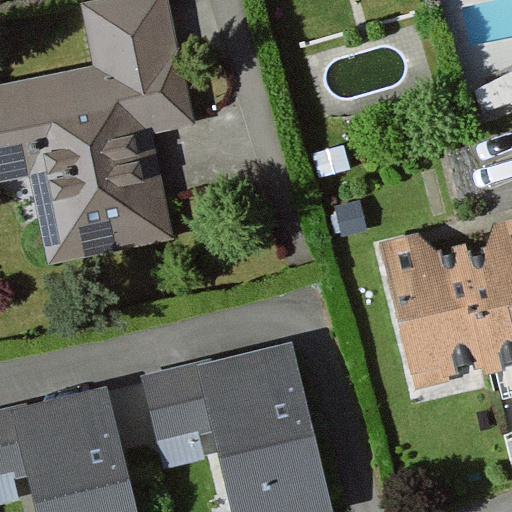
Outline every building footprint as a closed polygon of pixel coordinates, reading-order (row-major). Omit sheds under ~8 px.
[(91,74),(0,94),(0,179),(29,173),(50,267),(167,242),(144,137),(189,127),(160,0),(129,0),(78,11),(91,74)] [(493,115),(511,106),(511,68),(479,84),(493,115)] [(511,225),(374,259),(408,394),(511,369),(511,225)] [(325,511),(287,351),(195,374),(211,432),(229,511),(325,511)] [(154,448),(211,432),(195,374),(138,389),(154,448)] [(129,511),(102,399),(13,421),(25,473),(34,511),(129,511)] [(0,479),(25,473),(13,421),(0,424),(0,479)]
